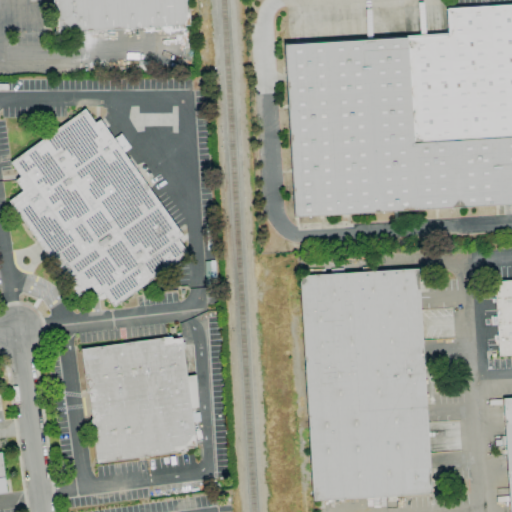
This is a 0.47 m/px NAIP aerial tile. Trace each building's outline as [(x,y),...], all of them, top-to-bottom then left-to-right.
[(54,33),(52,0),(188,0),(190,25),(54,33)] [(511,203),(294,217),(291,167),(292,167),(285,45),(448,35),(446,9),(511,5),(511,203)] [(94,123),(99,120),(182,236),(177,240),(187,254),(113,307),(103,293),(98,296),(91,286),(76,296),(8,201),(23,191),(5,166),(84,109),(94,123)] [(312,501),(299,276),(417,269),(431,494),(312,501)] [(511,355),(498,356),(494,282),(511,280),(511,355)] [(96,463),(91,420),(92,420),(88,392),(85,392),(80,350),(80,349),(170,337),(171,339),(181,338),(186,376),(187,376),(195,375),(198,407),(191,409),(196,447),(185,448),(186,451),(96,463)] [(511,511),(509,511),(503,399),(511,398),(511,511)]
